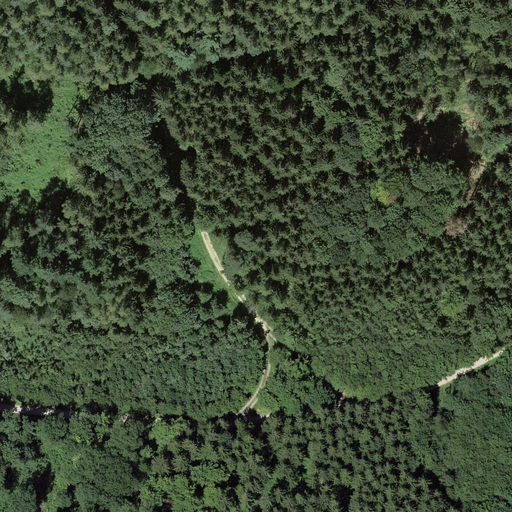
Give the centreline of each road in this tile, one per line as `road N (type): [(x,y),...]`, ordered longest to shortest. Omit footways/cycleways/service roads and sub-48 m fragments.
road 1 (track): [(111,0),(131,22),(224,276),(352,406)]
road 2 (track): [(352,406),(203,430),(0,409)]
road 3 (track): [(352,406),(441,383),(511,344)]
